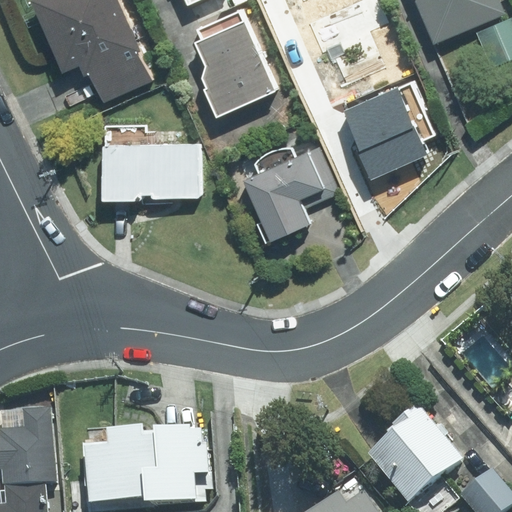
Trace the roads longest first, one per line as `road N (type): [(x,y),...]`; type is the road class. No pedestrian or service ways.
road 1 (residential): [(511,197),(383,307),(317,344),(263,350),(84,328)]
road 2 (residential): [(0,153),(84,328)]
